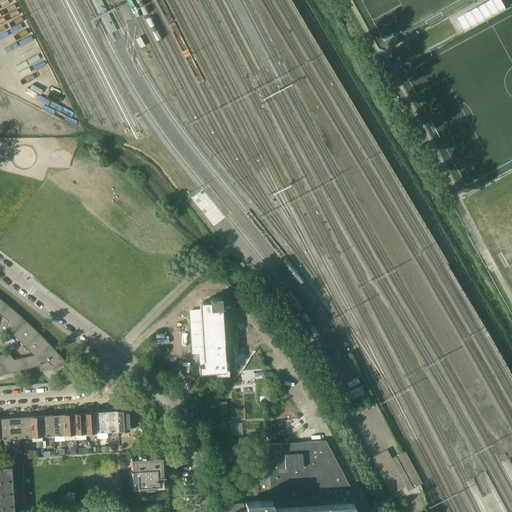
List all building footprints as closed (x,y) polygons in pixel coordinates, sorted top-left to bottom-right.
[(502,0),(489,0),(451,21),(457,33),(506,7),(502,0)] [(380,56),(373,60),(376,67),(384,63),(380,56)] [(376,67),(384,80),(391,76),(384,63),(376,67)] [(198,373),(202,373),(225,371),(221,298),(209,298),(209,302),(200,303),(200,310),(202,310),(205,347),(202,347),(203,360),(202,360),(202,366),(198,366),(198,373)] [(47,361),(53,367),(67,364),(57,353),(47,342),(35,330),(23,319),(13,310),(1,300),(0,299),(0,374),(41,366),(40,363),(47,361)] [(360,383),(357,378),(346,383),(349,388),(360,383)] [(361,386),(342,395),(345,403),(365,394),(361,386)] [(335,398),(340,407),(345,405),(340,395),(335,398)] [(227,401),(218,401),(218,414),(227,414),(227,401)] [(127,410),(116,411),(117,432),(128,431),(127,410)] [(116,411),(105,412),(107,432),(117,432),(116,411)] [(94,412),(84,413),(85,434),(96,433),(94,412)] [(105,412),(94,412),(96,433),(107,432),(105,412)] [(84,413),(73,414),(74,434),(85,434),(84,413)] [(73,414),(62,415),(64,435),(74,434),(73,414)] [(51,415),(40,416),(42,436),(52,436),(51,415)] [(62,415),(51,415),(52,436),(64,435),(62,415)] [(40,416),(30,417),(31,437),(42,436),(40,416)] [(19,417),(8,418),(9,438),(20,438),(19,417)] [(30,417),(19,417),(20,438),(31,437),(30,417)] [(8,418),(0,418),(0,439),(9,438),(8,418)] [(361,511),(362,510),(354,495),(333,456),(330,456),(330,451),(331,451),(325,441),(299,442),(300,448),(293,449),(293,443),(267,444),(268,471),(266,471),(268,493),(270,493),(270,500),(244,502),(245,506),(243,505),(242,502),(224,503),(224,511),(361,511)] [(384,456),(375,461),(374,462),(390,494),(405,486),(407,490),(422,483),(405,451),(391,458),(387,450),(382,452),(384,456)] [(132,489),(163,487),(162,475),(164,475),(163,465),(162,466),(161,456),(150,457),(130,458),(132,489)] [(0,466),(0,511),(13,511),(11,466),(0,466)] [(421,500),(411,505),(414,511),(421,511),(426,510),(421,500)]
